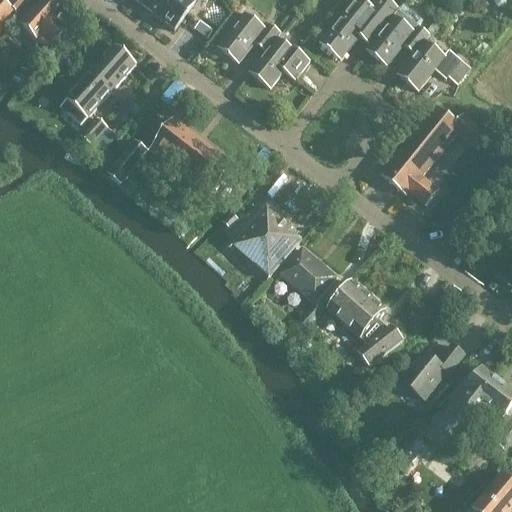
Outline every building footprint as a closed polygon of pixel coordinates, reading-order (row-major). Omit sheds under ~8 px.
[(19,21),(34,6),(27,0),(11,0),(4,8),(0,3),(0,35),(16,18),(19,21)] [(68,10),(56,0),(43,0),(18,29),(37,45),(44,37),(48,40),(41,49),(48,55),(67,35),(56,24),(68,10)] [(130,0),(175,34),(195,8),(194,7),(198,0),(130,0)] [(359,2),(321,49),(342,66),(361,42),(372,50),(387,32),(391,26),(393,24),(395,21),(401,15),(384,1),(373,14),(359,2)] [(372,50),(368,55),(388,72),(405,51),(416,59),(427,47),(432,41),(419,31),(424,24),(405,10),(401,15),(395,21),(393,24),(391,26),(387,32),(372,50)] [(267,57),(279,44),(283,39),(270,29),(266,34),(247,19),(219,53),(240,69),(256,49),(267,57)] [(279,44),(267,57),(251,78),(271,94),(285,76),(296,85),(311,66),(299,57),(298,59),(279,44)] [(416,59),(399,80),(419,97),(436,75),(447,84),(450,81),(460,89),(471,74),(462,66),(450,56),(446,62),(427,47),(416,59)] [(73,100),(68,105),(89,124),(94,119),(137,70),(116,52),(73,100)] [(33,79),(26,73),(16,84),(23,90),(33,79)] [(458,129),(438,112),(382,180),(407,201),(410,198),(427,211),(440,196),(423,182),(459,138),(480,155),(490,141),(464,121),(458,129)] [(211,202),(235,171),(175,124),(154,150),(189,177),(185,182),(211,202)] [(106,137),(96,128),(82,143),(92,153),(106,137)] [(153,154),(137,142),(137,143),(138,144),(110,180),(108,179),(108,180),(123,192),(124,191),(123,190),(151,154),(152,155),(153,154)] [(271,283),(303,246),(292,237),(294,234),(269,212),(234,251),(271,283)] [(316,309),(337,283),(303,254),(282,280),(316,309)] [(354,286),(329,314),(337,322),(357,338),(363,344),(364,343),(370,349),(360,357),(371,372),(406,344),(395,329),(390,333),(380,325),(388,315),(386,314),(354,286)] [(314,310),(298,328),(307,337),(323,318),(314,310)] [(450,379),(465,360),(454,351),(439,369),(426,358),(413,374),(411,372),(400,385),(425,404),(447,377),(450,379)] [(471,391),(468,395),(495,417),(504,424),(511,414),(511,396),(484,375),(481,379),(475,379),(470,386),(471,391)] [(468,395),(429,443),(429,444),(457,465),(470,448),(474,451),(487,435),(483,432),(495,417),(468,395)] [(511,426),(495,447),(507,457),(511,450),(511,426)] [(415,438),(391,466),(405,478),(429,450),(415,438)] [(390,462),(381,455),(370,470),(379,477),(390,462)] [(511,511),(511,484),(504,478),(475,511),(511,511)]
